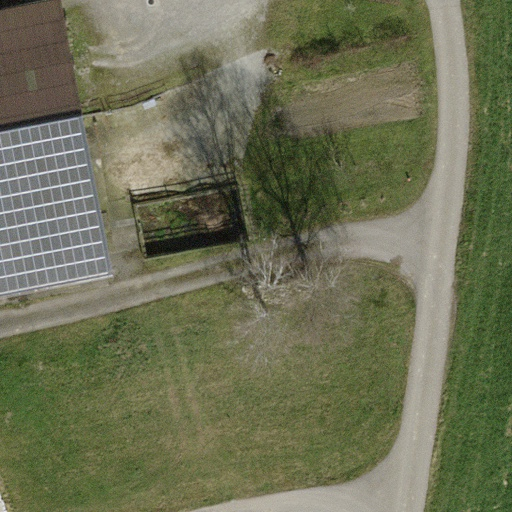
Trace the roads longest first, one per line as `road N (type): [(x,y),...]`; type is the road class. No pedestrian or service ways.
road 1 (track): [(448,0),(459,54),(417,511)]
road 2 (track): [(419,496),(260,511)]
road 3 (track): [(130,0),(207,117)]
